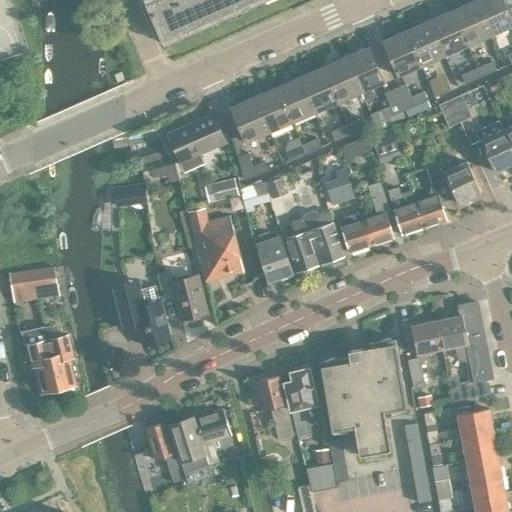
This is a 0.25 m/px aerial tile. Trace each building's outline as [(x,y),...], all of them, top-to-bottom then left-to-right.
[(150,0),(145,2),(161,39),(251,0),(150,0)] [(479,0),(475,2),(490,36),(511,26),(511,22),(502,0),(479,0)] [(475,2),(452,12),(467,46),(490,36),(475,2)] [(429,22),(444,56),(467,46),(452,12),(429,22)] [(406,32),(421,66),(444,56),(429,22),(406,32)] [(421,66),(406,32),(383,42),(398,76),(421,66)] [(345,58),(360,92),(383,82),(368,48),(345,58)] [(337,103),(360,93),(360,92),(345,58),(322,68),(337,103)] [(476,67),(480,76),(496,69),(492,60),(476,67)] [(480,76),(476,67),(461,74),(465,83),(480,76)] [(299,78),(314,113),(337,103),(322,68),(299,78)] [(277,88),(291,123),(314,113),(299,78),(277,88)] [(497,79),(488,83),(492,91),(501,87),(497,79)] [(451,89),(447,80),(431,87),(434,96),(451,89)] [(395,87),(405,109),(408,116),(430,106),(423,90),(411,96),(405,83),(395,87)] [(405,109),(395,87),(384,92),(389,105),(377,111),(381,120),(405,109)] [(254,98),(269,133),(291,123),(277,88),(254,98)] [(450,98),(461,121),(471,116),(461,93),(450,98)] [(269,133),(254,98),(231,109),(245,143),(269,133)] [(461,121),(450,98),(438,104),(448,126),(461,121)] [(198,154),(225,142),(213,116),(168,136),(184,171),(199,164),(201,160),(198,154)] [(347,124),(350,133),(366,126),(362,117),(347,124)] [(476,131),(480,140),(494,172),(511,163),(511,151),(502,130),(499,121),(476,131)] [(350,133),(347,124),(331,131),(335,140),(350,133)] [(511,125),(502,130),(511,151),(511,125)] [(379,157),(400,151),(401,150),(395,131),(373,138),(379,157)] [(400,134),(403,143),(410,140),(407,131),(400,134)] [(344,160),(374,148),(371,133),(343,145),(344,160)] [(301,144),(305,153),(321,146),(317,137),(301,144)] [(305,153),(301,144),(285,151),(289,160),(305,153)] [(249,152),(237,155),(244,178),(255,175),(269,169),(265,160),(252,165),(249,152)] [(425,229),(448,220),(441,201),(452,198),(444,175),(440,157),(435,158),(437,164),(426,167),(434,197),(417,203),(416,203),(425,229)] [(458,204),(481,193),(468,162),(444,172),(458,204)] [(167,173),(169,181),(177,179),(173,163),(150,169),(152,177),(167,173)] [(324,182),(332,205),(355,197),(344,166),(334,169),(337,177),(324,182)] [(288,192),(282,176),(265,182),(272,198),(288,192)] [(239,193),(234,178),(211,184),(214,200),(239,193)] [(268,192),(265,181),(253,184),(240,189),(243,199),(268,192)] [(377,216),(363,221),(372,247),(394,239),(385,212),(389,210),(380,181),(367,185),(377,216)] [(128,185),(130,204),(145,201),(142,182),(128,185)] [(389,197),(403,236),(425,229),(416,203),(417,203),(412,189),(400,193),(397,187),(388,190),(390,196),(389,197)] [(188,209),(192,226),(206,282),(244,272),(230,214),(208,220),(204,205),(188,209)] [(344,256),(329,209),(319,213),(319,212),(317,211),(315,211),(313,211),(311,211),(310,211),(308,211),(306,212),(303,214),(301,217),(302,217),(290,221),(295,235),(286,238),(297,272),(318,264),(317,262),(321,261),(322,263),(325,262),(332,264),(338,263),(343,256),(344,256)] [(363,221),(360,211),(338,219),(350,254),(372,247),(363,221)] [(273,280),(292,273),(279,237),(271,240),(269,233),(258,237),(264,252),(262,252),(273,280)] [(32,272),(35,287),(57,284),(55,269),(32,272)] [(35,287),(32,272),(19,274),(21,289),(35,287)] [(181,321),(208,314),(199,277),(171,284),(168,272),(158,275),(164,298),(174,296),(181,321)] [(131,294),(128,285),(113,290),(123,326),(138,322),(145,348),(171,340),(156,287),(131,294)] [(468,344),(467,344),(474,381),(492,378),(477,301),(459,304),(461,315),(462,315),(468,344)] [(461,315),(445,318),(435,320),(442,349),(467,344),(468,344),(462,315),(461,315)] [(442,349),(435,320),(411,325),(417,354),(442,349)] [(45,330),(60,390),(76,386),(70,360),(75,358),(69,335),(49,329),(45,330)] [(35,362),(39,377),(43,394),(60,390),(45,330),(25,335),(32,363),(35,362)] [(350,355),(320,359),(330,427),(354,424),(358,454),(390,449),(384,409),(407,406),(398,338),(366,342),(367,346),(349,348),(350,355)] [(408,359),(414,388),(425,385),(419,357),(408,359)] [(291,371),(292,377),(293,381),(285,383),(298,435),(311,432),(305,405),(317,402),(308,367),(291,371)] [(263,408),(276,405),(278,414),(282,430),(291,427),(279,374),(256,379),(263,408)] [(487,383),(451,390),(453,400),(489,393),(487,383)] [(418,397),(420,405),(432,403),(430,395),(418,397)] [(223,407),(196,416),(204,442),(210,463),(219,460),(212,439),(231,433),(223,407)] [(457,414),(460,427),(448,429),(450,440),(462,438),(493,432),(488,408),(457,414)] [(210,463),(204,442),(196,416),(194,417),(193,416),(169,423),(181,460),(193,456),(196,467),(210,463)] [(170,470),(179,467),(165,422),(146,428),(156,459),(166,456),(170,470)] [(416,426),(404,427),(406,435),(418,434),(416,426)] [(436,429),(426,431),(427,441),(438,439),(436,429)] [(462,438),(466,461),(497,455),(493,432),(462,438)] [(418,434),(406,435),(407,443),(419,441),(418,434)] [(340,438),(328,440),(329,448),(341,446),(340,438)] [(419,441),(407,443),(408,451),(420,449),(419,441)] [(341,446),(329,448),(330,455),(342,453),(341,446)] [(330,462),(328,448),(315,449),(317,463),(330,462)] [(420,449),(408,451),(409,458),(421,457),(420,449)] [(430,453),(431,464),(441,462),(439,452),(430,453)] [(342,453),(330,455),(331,462),(332,463),(343,461),(342,453)] [(466,461),(470,484),(501,478),(497,455),(466,461)] [(421,457),(409,458),(410,466),(422,464),(421,457)] [(343,461),(332,463),(333,471),(345,469),(343,461)] [(331,462),(330,462),(319,463),(323,487),(335,485),(334,479),(333,471),(332,463),(331,462)] [(319,463),(305,466),(310,489),(323,487),(319,463)] [(422,464),(410,466),(411,474),(423,472),(422,464)] [(432,467),(434,481),(448,479),(446,465),(432,467)] [(345,469),(333,471),(334,479),(346,477),(345,469)] [(423,472),(411,474),(413,482),(425,480),(423,472)] [(470,484),(475,507),(506,501),(501,478),(470,484)] [(278,490),(275,479),(265,481),(268,493),(278,490)] [(425,480),(413,482),(414,489),(426,488),(425,480)] [(426,488),(414,489),(415,497),(427,495),(426,488)] [(427,495),(415,497),(416,505),(428,503),(427,495)] [(449,497),(437,499),(439,511),(451,509),(449,497)] [(475,507),(475,511),(508,511),(506,501),(475,507)]
